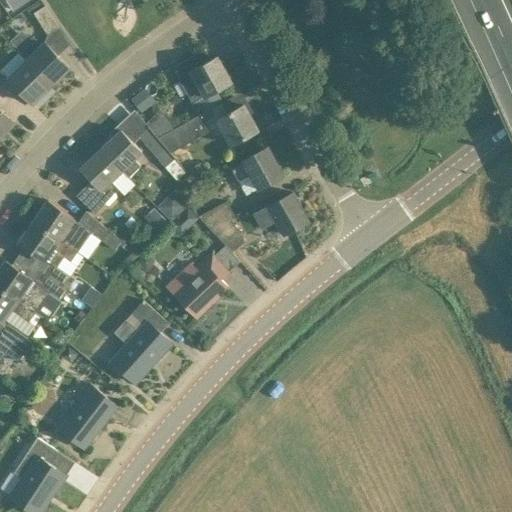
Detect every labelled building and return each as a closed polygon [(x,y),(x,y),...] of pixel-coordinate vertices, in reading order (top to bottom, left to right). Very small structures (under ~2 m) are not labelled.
[(59,27),(45,5),(42,0),(41,0),(27,9),(31,14),(34,12),(48,34),(59,27)] [(20,50),(28,58),(52,83),(70,67),(45,41),(41,45),(33,37),(20,50)] [(174,65),(181,77),(201,114),(202,113),(222,102),(228,99),(221,87),(232,82),(217,55),(211,59),(205,48),(174,65)] [(52,83),(28,58),(8,77),(33,103),(34,102),(38,106),(54,90),(50,86),(52,83)] [(131,98),(142,111),(156,100),(145,87),(131,98)] [(233,144),(241,139),(258,129),(244,103),(228,112),(222,102),(202,113),(201,114),(158,137),(171,152),(210,130),(214,138),(225,132),(233,144)] [(0,107),(0,137),(15,121),(0,107)] [(150,128),(140,137),(165,167),(175,158),(150,128)] [(141,164),(135,158),(142,151),(135,143),(121,129),(101,148),(122,170),(129,176),(141,164)] [(268,146),(250,156),(245,158),(246,161),(232,169),(238,180),(250,173),(258,188),(283,174),(268,146)] [(117,196),(115,192),(119,189),(110,181),(122,170),(101,148),(81,167),(101,189),(96,194),(86,185),(76,195),(95,213),(105,203),(109,204),(117,196)] [(188,169),(192,176),(205,169),(201,162),(188,169)] [(187,206),(173,191),(157,206),(171,221),(187,206)] [(270,206),(256,213),(263,226),(276,219),(284,233),(309,220),(293,191),(275,201),(269,204),(270,206)] [(49,200),(35,220),(77,250),(90,233),(115,250),(121,241),(85,211),(79,221),(73,217),(65,211),(49,200)] [(210,228),(235,215),(226,200),(198,216),(210,228)] [(181,236),(199,218),(187,206),(169,224),(181,236)] [(145,217),(158,230),(168,220),(154,207),(145,217)] [(235,215),(210,228),(232,252),(244,240),(231,219),(235,216),(235,215)] [(48,262),(42,270),(77,295),(84,286),(57,267),(64,256),(70,260),(71,258),(77,250),(35,220),(19,242),(36,253),(45,260),(48,262)] [(166,284),(175,293),(196,316),(228,286),(221,278),(231,269),(211,248),(193,265),(189,262),(166,284)] [(72,303),(77,295),(42,270),(35,280),(31,277),(23,271),(6,260),(0,269),(0,284),(36,310),(43,301),(48,293),(59,301),(63,296),(72,303)] [(0,284),(0,317),(2,320),(11,308),(29,320),(36,310),(0,284)] [(83,300),(92,306),(102,293),(92,286),(83,300)] [(168,322),(144,299),(131,313),(142,323),(137,329),(126,319),(115,331),(127,343),(112,361),(135,382),(172,342),(160,331),(168,322)] [(33,339),(28,335),(9,322),(8,323),(0,333),(26,349),(33,339)] [(0,334),(0,349),(17,362),(26,349),(0,333),(0,334)] [(62,355),(67,360),(73,359),(78,353),(69,346),(62,355)] [(117,404),(101,392),(89,382),(78,396),(82,399),(59,427),(84,447),(117,404)] [(35,511),(39,511),(65,473),(50,463),(58,450),(38,436),(23,458),(32,464),(11,496),(35,511)]
